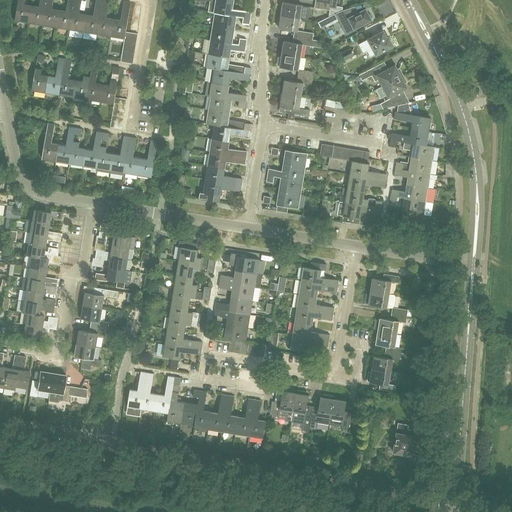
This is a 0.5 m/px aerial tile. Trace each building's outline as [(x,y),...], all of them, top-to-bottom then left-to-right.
[(24,0),(17,0),(14,20),(28,22),(31,6),(24,4),(24,0)] [(39,0),(38,7),(31,6),(28,22),(42,24),(46,0),(39,0)] [(52,0),(46,0),(42,24),(56,27),(59,10),(51,9),(52,0)] [(56,27),(70,29),(74,0),(67,0),(66,11),(59,10),(56,27)] [(80,0),(74,0),(70,29),(83,31),(86,15),(78,13),(80,0)] [(97,33),(102,0),(95,0),(93,16),(86,15),(83,31),(97,33)] [(108,0),(102,0),(97,33),(110,36),(113,19),(105,18),(108,0)] [(215,13),(236,16),(242,17),(249,18),(250,12),(231,9),(233,1),(224,0),(210,0),(208,12),(214,13),(215,13)] [(315,0),(315,1),(330,4),(329,10),(328,17),(336,13),(342,11),(342,8),(336,7),(337,0),(315,0)] [(330,4),(315,1),(314,8),(329,10),(330,4)] [(124,38),(124,37),(125,32),(130,3),(123,2),(120,21),(113,19),(110,36),(124,38)] [(280,15),(300,18),(302,5),(282,2),(280,15)] [(328,17),(319,22),(321,27),(326,25),(327,27),(339,20),(347,34),(355,30),(355,29),(372,20),(371,18),(372,17),(370,14),(369,14),(366,9),(358,13),(354,15),(350,8),(342,11),(336,13),(328,17)] [(215,13),(212,26),(233,30),(236,16),(215,13)] [(298,30),(300,18),(280,15),(278,28),(298,31),(297,37),(312,39),(314,33),(298,30)] [(212,26),(210,40),(231,44),(233,30),(212,26)] [(383,31),(359,44),(363,52),(367,50),(370,56),(376,53),(376,54),(392,46),(392,45),(392,43),(391,40),(389,39),(388,38),(387,39),(383,31)] [(124,37),(124,38),(123,43),(135,45),(136,39),(124,37)] [(283,41),(281,53),(301,57),(303,45),(311,46),(312,39),(297,37),(296,43),(283,41)] [(238,45),(231,44),(210,40),(208,54),(229,57),(229,54),(237,51),(244,52),(245,46),(238,45)] [(134,51),(135,45),(123,43),(122,49),(134,51)] [(342,53),(345,60),(354,55),(351,48),(342,53)] [(122,49),(121,56),(133,58),(134,51),(122,49)] [(298,69),(301,57),(281,53),(280,57),(279,57),(278,67),(298,71),(298,76),(313,78),(314,72),(298,69)] [(208,68),(211,69),(226,71),(243,74),(249,75),(250,68),(244,67),(243,67),(228,64),(229,57),(208,54),(205,68),(208,68)] [(132,64),(133,58),(121,56),(120,62),(132,64)] [(59,94),(64,65),(65,59),(58,58),(57,64),(56,71),(55,77),(48,75),(45,91),(59,94)] [(65,59),(64,65),(59,94),(72,96),(75,80),(68,79),(70,66),(71,60),(65,59)] [(91,70),(90,77),(86,98),(99,101),(102,85),(95,84),(96,78),(97,71),(98,65),(92,63),(91,70)] [(379,79),(383,86),(403,75),(399,68),(397,69),(395,65),(377,75),(373,67),(359,75),(362,81),(372,76),(375,82),(379,79)] [(99,101),(113,103),(114,97),(118,75),(120,68),(113,67),(112,74),(110,86),(102,85),(99,101)] [(45,91),(48,75),(40,74),(41,69),(35,68),(31,89),(45,91)] [(209,82),(212,82),(228,85),(229,78),(248,81),(249,75),(243,74),(226,71),(211,69),(209,82)] [(407,82),(403,75),(383,86),(390,99),(380,104),(372,106),(373,111),(383,109),(399,105),(394,94),(407,87),(404,83),(407,82)] [(72,96),(86,98),(90,77),(83,76),(82,81),(75,80),(72,96)] [(282,93),(301,96),(303,84),(312,85),(313,78),(298,76),(296,82),(284,80),(282,93)] [(228,85),(212,82),(209,82),(207,82),(205,95),(211,96),(231,100),(239,101),(245,102),(246,96),(227,93),(228,85)] [(299,107),(301,96),(282,93),(280,106),(293,108),(292,113),(290,113),(289,119),(294,120),(295,114),(309,117),(310,109),(299,107)] [(211,96),(208,110),(229,113),(231,100),(211,96)] [(127,99),(114,97),(113,103),(126,105),(127,99)] [(325,107),(340,109),(345,110),(346,103),(326,99),(325,107)] [(112,109),(111,115),(123,117),(125,111),(112,109)] [(229,113),(208,110),(206,123),(214,125),(227,127),(243,130),(244,124),(244,123),(228,120),(229,113)] [(412,122),(411,129),(428,132),(431,118),(395,112),(394,119),(412,122)] [(111,115),(110,121),(122,123),(123,117),(111,115)] [(110,121),(109,127),(121,129),(122,123),(110,121)] [(51,138),(53,131),(54,125),(47,123),(46,130),(45,137),(41,159),(55,161),(58,144),(50,143),(51,138)] [(214,125),(212,139),(229,141),(230,134),(248,138),(250,131),(243,130),(227,127),(214,125)] [(67,133),(66,141),(65,145),(58,144),(55,161),(69,163),(72,142),(73,134),(74,128),(68,127),(67,133)] [(426,145),(428,132),(411,129),(410,136),(392,133),(391,140),(397,141),(404,142),(426,145)] [(85,149),(82,165),(96,168),(102,133),(96,131),(94,138),(93,145),(92,150),(85,149)] [(96,168),(95,171),(109,173),(113,154),(105,152),(108,134),(102,133),(96,168)] [(113,154),(109,173),(123,175),(123,172),(129,137),(123,136),(120,155),(113,154)] [(136,138),(129,137),(123,172),(137,175),(140,158),(133,157),(136,138)] [(229,141),(212,139),(209,152),(245,158),(246,152),(227,148),(229,141)] [(147,159),(140,158),(137,175),(151,177),(157,142),(150,141),(147,159)] [(78,143),(72,142),(69,163),(82,165),(85,149),(78,148),(78,143)] [(412,150),(411,157),(433,160),(435,147),(426,145),(404,142),(403,149),(412,150)] [(319,156),(331,158),(333,146),(321,144),(319,156)] [(333,146),(331,158),(337,159),(339,147),(333,146)] [(337,159),(343,160),(345,148),(339,147),(337,159)] [(351,149),(345,148),(343,160),(349,161),(351,149)] [(352,161),(355,162),(357,150),(351,149),(349,161),(352,161)] [(305,167),(307,154),(286,150),(283,164),(305,167)] [(357,150),(355,162),(361,163),(363,151),(357,150)] [(363,151),(361,163),(368,164),(369,152),(363,151)] [(209,152),(207,166),(224,168),(225,162),(244,165),(245,158),(209,152)] [(430,174),(433,160),(411,157),(411,160),(409,160),(408,163),(403,163),(402,163),(396,162),(395,168),(402,169),(409,170),(430,174)] [(386,174),(380,173),(373,172),(368,172),(369,164),(368,164),(361,163),(355,162),(352,161),(350,175),(385,180),(386,174)] [(303,181),(305,167),(283,164),(282,171),(269,169),(267,175),(274,176),(281,178),(303,181)] [(207,166),(205,179),(240,185),(242,179),(223,176),(224,168),(207,166)] [(402,169),(395,168),(394,175),(408,177),(407,184),(428,187),(430,174),(409,170),(402,169)] [(350,175),(347,188),(365,191),(366,184),(384,187),(385,180),(350,175)] [(303,181),(281,178),(279,191),(300,194),(303,181)] [(220,189),(239,192),(240,185),(205,179),(202,193),(197,192),(196,198),(218,202),(220,189)] [(426,201),(428,187),(407,184),(405,191),(392,189),(391,196),(397,197),(404,198),(426,201)] [(347,188),(345,202),(380,208),(382,202),(375,200),(375,199),(369,198),(368,199),(363,199),(365,191),(347,188)] [(298,209),(300,194),(279,191),(276,205),(298,209)] [(404,198),(402,211),(424,215),(426,201),(404,198)] [(345,202),(343,216),(346,217),(345,222),(350,223),(351,218),(360,219),(361,211),(379,214),(380,208),(345,202)] [(4,217),(6,218),(11,219),(13,207),(6,206),(4,217)] [(33,210),(31,222),(48,225),(49,218),(61,220),(62,213),(50,211),(49,213),(33,210)] [(20,212),(13,211),(12,218),(19,219),(20,212)] [(421,229),(424,215),(402,211),(400,225),(421,229)] [(47,232),(48,225),(31,222),(29,233),(60,238),(60,234),(47,232)] [(100,225),(99,235),(98,236),(106,238),(108,227),(100,225)] [(29,233),(27,245),(44,247),(45,241),(59,243),(60,238),(29,233)] [(136,238),(131,237),(114,234),(112,246),(129,248),(134,249),(136,238)] [(44,247),(27,245),(25,256),(30,257),(50,260),(50,256),(43,254),(44,247)] [(127,259),(129,248),(112,246),(111,253),(96,251),(95,254),(127,259)] [(180,247),(178,260),(214,266),(215,259),(196,256),(197,249),(180,247)] [(236,266),(235,270),(256,273),(258,259),(240,256),(241,254),(238,254),(230,252),(230,254),(230,255),(229,261),(236,262),(236,266)] [(125,271),(127,259),(95,254),(95,259),(109,261),(108,268),(125,271)] [(60,257),(50,256),(50,260),(30,257),(28,268),(45,271),(46,264),(58,266),(60,257)] [(213,272),(214,266),(178,260),(176,274),(193,276),(194,269),(213,272)] [(321,269),(310,267),(304,266),(302,280),(337,286),(338,280),(320,277),(321,269)] [(44,278),(45,271),(28,268),(26,279),(51,283),(52,279),(44,278)] [(131,272),(125,271),(108,268),(107,275),(95,273),(94,279),(106,281),(107,279),(117,281),(116,287),(124,288),(125,282),(129,283),(131,272)] [(262,274),(256,273),(235,270),(234,277),(220,275),(219,281),(233,284),(254,287),(260,288),(262,274)] [(193,276),(176,274),(173,288),(195,291),(197,284),(192,284),(193,276)] [(372,278),(370,291),(389,294),(391,282),(398,283),(399,276),(384,274),(383,280),(372,278)] [(24,290),(42,293),(43,286),(56,288),(57,284),(51,283),(26,279),(22,279),(20,290),(24,290)] [(337,286),(302,280),(299,294),(317,297),(318,290),(336,293),(337,286)] [(232,290),(231,297),(252,300),(254,287),(233,284),(219,281),(218,288),(232,290)] [(104,296),(111,297),(117,298),(118,291),(96,288),(95,294),(85,292),(83,306),(102,309),(104,296)] [(173,288),(171,301),(189,304),(190,296),(208,299),(209,294),(203,293),(195,291),(173,288)] [(41,300),(42,293),(24,290),(22,302),(54,307),(55,301),(45,299),(45,301),(41,300)] [(393,308),(392,314),(407,316),(411,317),(412,311),(394,308),(396,295),(389,294),(370,291),(370,293),(368,292),(366,304),(393,308)] [(299,294),(297,308),(333,313),(334,307),(315,304),(317,297),(299,294)] [(222,303),(221,309),(229,310),(249,314),(252,300),(231,297),(230,304),(222,303)] [(171,301),(169,315),(205,321),(206,314),(187,311),(189,304),(171,301)] [(21,313),(26,314),(38,316),(39,311),(53,313),(54,307),(22,302),(21,313)] [(100,321),(102,309),(83,306),(81,319),(91,320),(90,326),(106,329),(107,322),(100,321)] [(229,310),(221,309),(215,308),(214,315),(220,316),(228,318),(227,324),(226,324),(247,328),(249,314),(229,310)] [(295,321),(312,324),(313,317),(332,320),(333,313),(297,308),(295,321)] [(43,317),(38,316),(26,314),(24,325),(48,329),(55,330),(55,326),(42,324),(43,317)] [(378,319),(376,331),(397,334),(399,322),(406,323),(407,316),(392,314),(391,319),(381,318),(380,320),(378,319)] [(186,324),(204,327),(205,321),(169,315),(167,328),(184,331),(186,324)] [(295,321),(293,335),(329,341),(330,334),(311,331),(312,324),(295,321)] [(216,337),(215,340),(229,342),(230,339),(236,340),(242,341),(245,342),(247,328),(226,324),(226,325),(227,325),(226,328),(226,331),(224,331),(224,330),(223,330),(222,330),(218,330),(217,337),(216,337)] [(48,329),(24,325),(22,336),(39,339),(40,332),(47,333),(48,329)] [(104,337),(106,329),(90,326),(89,332),(79,330),(77,344),(95,347),(97,336),(104,337)] [(167,328),(165,342),(201,348),(202,341),(183,338),(184,331),(167,328)] [(395,346),(397,334),(376,331),(374,341),(377,342),(376,344),(386,345),(385,352),(400,354),(402,347),(395,346)] [(291,349),(308,351),(309,344),(328,347),(329,341),(293,335),(291,349)] [(240,353),(242,341),(236,340),(234,352),(240,353)] [(157,343),(155,355),(171,358),(179,359),(180,359),(181,351),(200,354),(201,348),(165,342),(164,344),(157,343)] [(93,359),(95,347),(77,344),(75,357),(83,358),(81,368),(91,369),(91,366),(100,367),(101,360),(93,359)] [(400,354),(385,352),(384,357),(372,355),(371,355),(372,355),(370,365),(372,365),(372,369),(391,372),(393,359),(399,360),(400,354)] [(14,390),(14,387),(19,356),(14,355),(12,365),(14,365),(13,370),(6,368),(3,386),(3,388),(14,390)] [(19,356),(14,387),(26,389),(29,372),(21,371),(22,366),(24,367),(25,357),(19,356)] [(388,384),(391,372),(372,369),(371,372),(369,371),(367,380),(367,381),(368,381),(369,381),(380,383),(379,390),(394,392),(395,385),(388,384)] [(37,391),(49,393),(52,373),(39,371),(37,382),(31,381),(28,396),(35,398),(37,391)] [(127,406),(140,408),(146,372),(140,371),(137,390),(129,389),(127,406)] [(140,408),(154,410),(157,393),(150,392),(152,373),(146,372),(140,408)] [(65,376),(52,373),(49,393),(47,402),(57,404),(60,401),(67,403),(68,396),(86,399),(87,390),(63,386),(65,376)] [(154,410),(168,412),(170,400),(172,391),(174,376),(167,375),(164,394),(157,393),(154,410)] [(172,425),(173,422),(181,423),(184,402),(180,401),(180,397),(177,397),(180,377),(174,376),(172,391),(170,400),(168,412),(166,424),(172,425)] [(419,377),(418,385),(426,386),(427,379),(419,377)] [(207,431),(208,428),(211,411),(204,410),(207,391),(200,390),(199,397),(198,404),(195,425),(194,429),(207,431)] [(278,416),(292,418),(293,411),(296,392),(283,390),(281,401),(275,400),(272,415),(273,415),(273,417),(272,418),(278,419),(278,416)] [(309,431),(313,405),(307,404),(309,394),(306,394),(307,391),(297,390),(296,392),(293,411),(292,418),(291,421),(303,423),(302,430),(309,431)] [(208,428),(222,431),(227,395),(221,394),(218,412),(211,411),(208,428)] [(313,405),(309,428),(316,429),(317,423),(329,425),(329,423),(333,398),(333,396),(323,394),(323,396),(320,396),(319,406),(313,405)] [(222,431),(235,433),(238,416),(231,414),(234,396),(227,395),(222,431)] [(235,433),(249,435),(254,399),(248,398),(245,417),(238,416),(235,433)] [(341,426),(348,427),(351,411),(345,410),(346,400),(333,398),(329,423),(342,425),(341,426)] [(254,399),(249,435),(263,437),(266,420),(258,419),(261,400),(254,399)] [(181,423),(195,425),(198,404),(184,402),(181,423)] [(416,456),(420,431),(407,429),(408,425),(398,423),(393,452),(416,456)] [(306,455),(305,463),(316,465),(318,457),(306,455)]
